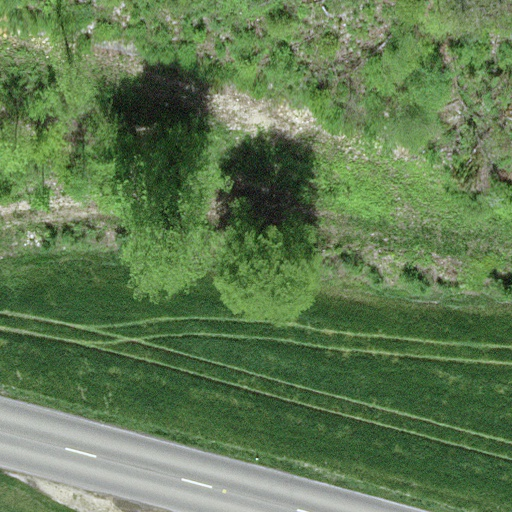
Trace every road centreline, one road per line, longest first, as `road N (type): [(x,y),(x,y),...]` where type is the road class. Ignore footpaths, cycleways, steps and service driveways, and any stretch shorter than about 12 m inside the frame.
road 1 (track): [(0,43),(89,59),(271,114),(443,203),(477,236)]
road 2 (track): [(0,219),(111,201),(291,213),(397,233),(511,237)]
road 3 (primary): [(0,437),(279,511)]
